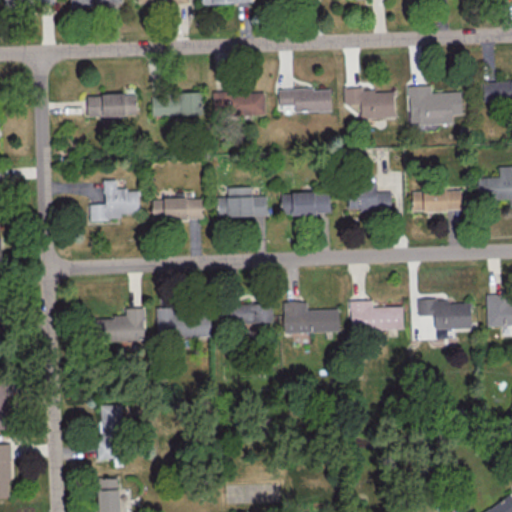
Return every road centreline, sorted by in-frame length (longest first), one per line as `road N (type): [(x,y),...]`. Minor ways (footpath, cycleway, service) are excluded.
road 1 (residential): [(511,34),(0,53)]
road 2 (residential): [(511,249),(48,269)]
road 3 (residential): [(51,354),(41,52)]
road 4 (residential): [(57,511),(52,388)]
